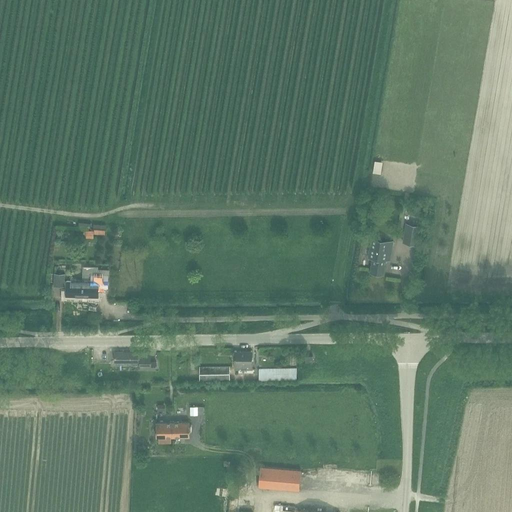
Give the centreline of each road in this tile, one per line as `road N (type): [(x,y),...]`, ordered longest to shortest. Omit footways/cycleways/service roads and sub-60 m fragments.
road 1 (tertiary): [(0,345),(407,339)]
road 2 (unclassified): [(408,511),(407,339)]
